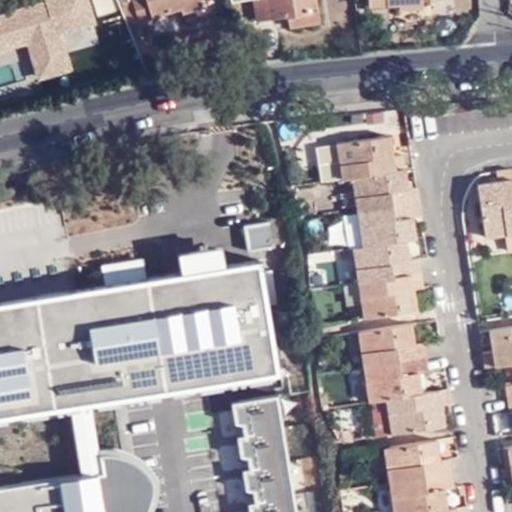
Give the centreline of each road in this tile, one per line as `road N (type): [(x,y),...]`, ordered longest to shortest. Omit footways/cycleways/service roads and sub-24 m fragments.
road 1 (tertiary): [(0,136),(188,91),(497,57)]
road 2 (residential): [(511,145),(464,151),(442,178),(486,511)]
